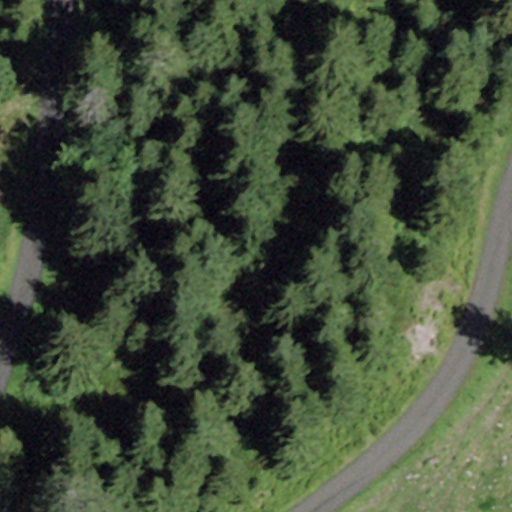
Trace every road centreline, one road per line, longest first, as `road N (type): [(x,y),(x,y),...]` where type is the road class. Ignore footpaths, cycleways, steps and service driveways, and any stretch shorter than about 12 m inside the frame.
road 1 (track): [(306,511),(434,404),(463,357),(511,213)]
road 2 (track): [(63,0),(61,133),(43,238),(0,365)]
